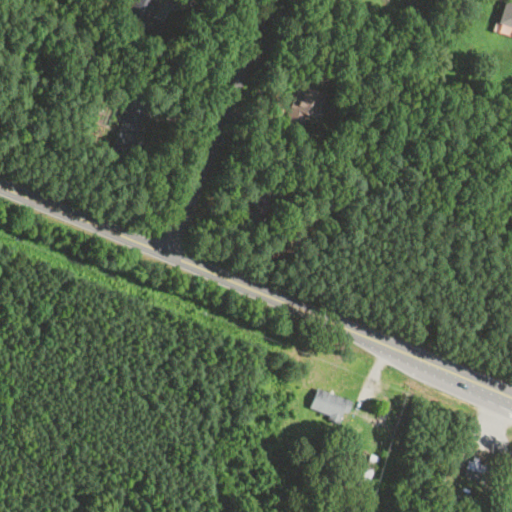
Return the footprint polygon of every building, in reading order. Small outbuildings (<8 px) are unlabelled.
[(132,32),(155,39),(159,22),(148,19),(152,0),(126,0),(121,19),(134,23),(132,32)] [(511,4),(500,1),(493,24),(508,28),(505,36),(511,37),(511,4)] [(283,121),(299,127),(304,113),(315,117),(324,92),(297,83),(283,121)] [(137,147),(137,112),(118,112),(118,147),(137,147)] [(308,407),(316,387),(351,400),(346,412),(342,411),(337,423),(326,418),(328,415),(308,407)] [(467,459),(463,474),(492,482),(496,466),(467,459)]
